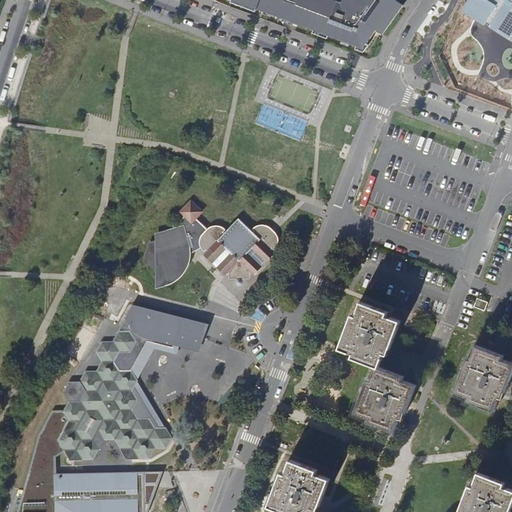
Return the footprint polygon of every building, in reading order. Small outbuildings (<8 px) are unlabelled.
[(366,50),(377,31),(383,35),(405,4),(398,0),(346,0),(345,3),(337,0),(234,0),(235,0),(366,50)] [(511,0),(468,0),(461,12),(511,44),(511,0)] [(442,7),(417,43),(430,51),(433,47),(445,56),(467,24),(442,7)] [(199,247),(200,247),(201,250),(203,253),(205,251),(206,253),(202,256),(225,278),(229,274),(229,281),(235,281),(235,285),(235,288),(237,289),(239,290),(242,289),(244,288),(244,285),(245,282),(250,282),(250,275),(254,277),(276,255),(272,251),(273,250),(275,252),(276,250),(278,246),(279,242),(278,240),(277,237),(275,233),(273,231),(270,230),(267,228),(264,228),(260,228),(256,230),(254,231),(256,233),(255,234),(240,220),(224,235),(223,234),(224,232),(222,231),(218,229),(215,229),(209,230),(206,233),(195,221),(202,214),(191,204),(180,214),(184,218),(175,227),(171,222),(173,232),(157,236),(157,244),(149,245),(145,262),(157,269),(156,284),(160,283),(164,282),(167,281),(170,279),(174,276),(177,274),(178,272),(181,269),(183,265),(184,262),(184,259),(184,258),(185,256),(185,253),(184,250),(199,247)] [(167,281),(164,282),(160,283),(156,284),(157,269),(145,262),(149,245),(157,244),(157,236),(155,237),(155,242),(147,244),(143,263),(155,270),(154,290),(162,288),(166,287),(169,285),(173,283),(177,280),(180,278),(182,275),(185,271),(188,267),(189,263),(189,260),(190,258),(190,255),(200,250),(201,250),(200,247),(199,247),(184,250),(185,253),(185,256),(184,258),(184,259),(184,262),(183,265),(181,269),(178,272),(177,274),(174,276),(170,279),(167,281)] [(476,306),(485,310),(488,302),(480,300),(476,306)] [(403,418),(406,412),(409,403),(410,400),(416,385),(406,382),(402,380),(403,377),(380,367),(385,353),(388,354),(391,347),(394,339),(401,321),(392,317),(387,316),(388,312),(362,302),(357,316),(353,315),(341,348),(355,353),(354,357),(377,366),(372,381),(368,380),(356,412),(370,417),(368,421),(394,431),(399,417),(403,418)] [(122,325),(119,332),(113,341),(102,342),(96,352),(102,362),(97,371),(86,371),(80,381),(70,382),(64,391),(70,400),(64,410),(63,410),(53,410),(40,433),(17,511),(146,511),(145,471),(57,473),(57,457),(66,451),(70,459),(94,459),(104,440),(116,439),(127,459),(150,458),(155,448),(167,448),(172,438),(166,428),(165,428),(159,428),(134,386),(137,381),(138,380),(137,379),(132,371),(132,370),(148,341),(174,348),(181,319),(132,307),(122,325)] [(132,371),(137,379),(153,349),(177,355),(179,347),(199,352),(204,338),(208,326),(181,319),(174,348),(148,341),(132,370),(132,371)] [(95,332),(82,325),(67,351),(80,359),(95,332)] [(511,362),(506,361),(502,359),(504,356),(477,346),(472,360),(468,358),(456,392),(470,397),(468,401),(494,410),(500,396),(503,398),(505,395),(506,391),(511,379),(511,376),(511,362)] [(159,428),(165,428),(137,381),(134,386),(159,428)] [(313,511),(314,511),(317,511),(320,506),(323,497),(325,494),(330,478),(321,475),(316,473),(318,469),(292,460),(287,473),(283,472),(270,505),(284,511),(283,511),(313,511)] [(510,511),(511,510),(511,508),(511,489),(504,486),(506,482),(493,477),(497,465),(485,461),(475,486),(471,485),(460,511),(510,511)] [(146,511),(148,511),(164,471),(145,471),(146,511)]
